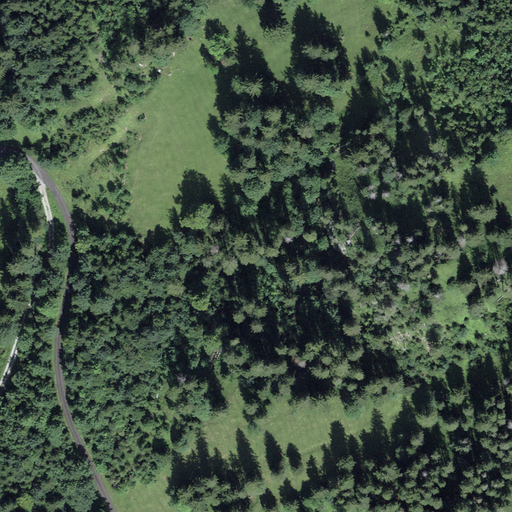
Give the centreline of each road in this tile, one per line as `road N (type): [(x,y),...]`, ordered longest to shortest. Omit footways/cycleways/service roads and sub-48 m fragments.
road 1 (track): [(0,149),(36,166),(67,217),(74,244),(59,338),(61,384),(112,511)]
road 2 (track): [(36,166),(52,230),(49,257),(0,390)]
